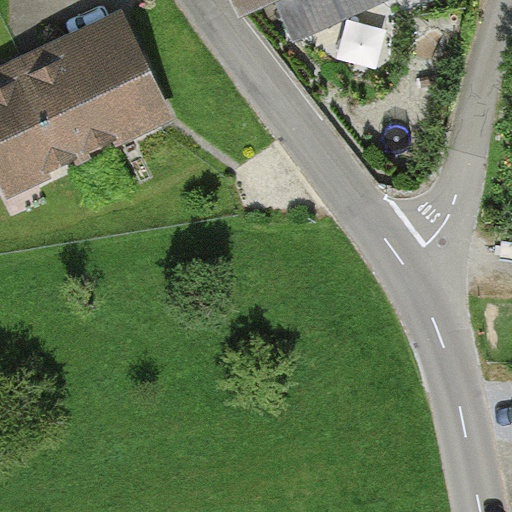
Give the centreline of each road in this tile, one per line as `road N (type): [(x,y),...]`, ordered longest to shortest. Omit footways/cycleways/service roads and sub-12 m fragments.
road 1 (tertiary): [(408,269),(217,0)]
road 2 (residential): [(511,3),(454,208),(408,269)]
road 3 (tertiary): [(480,511),(451,370),(408,269)]
